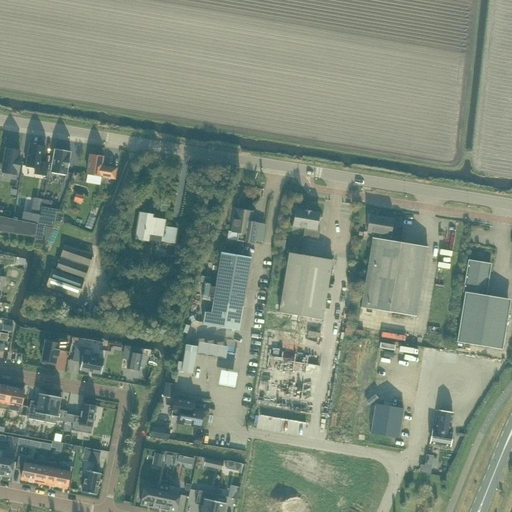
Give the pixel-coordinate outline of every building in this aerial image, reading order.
[(45,147),(30,145),(27,167),(36,168),(35,174),(46,176),(48,164),(43,163),(45,147)] [(3,173),(16,175),(16,171),(18,172),(20,160),(18,159),(20,151),(6,149),(3,164),(0,163),(0,175),(2,176),(3,173)] [(71,152),(55,149),(51,173),(68,176),(71,152)] [(101,166),(103,157),(90,155),(87,174),(114,179),(116,169),(105,167),(105,166),(101,166)] [(82,202),(84,196),(76,194),(74,200),(82,202)] [(71,202),(69,208),(80,211),(82,205),(74,202),(71,202)] [(40,215),(38,225),(52,228),(59,211),(41,208),(40,215)] [(228,231),(227,239),(237,240),(237,241),(246,242),(255,244),(257,231),(256,231),(250,230),(251,222),(252,212),(235,209),(233,222),(232,232),(228,231)] [(305,211),(296,209),(293,226),(305,228),(303,236),(318,238),(320,230),(316,230),(319,213),(311,212),(311,210),(310,210),(310,212),(306,211),(306,210),(305,210),(305,211)] [(22,212),(21,221),(37,224),(38,225),(39,215),(22,212)] [(147,217),(147,214),(139,213),(135,238),(148,241),(149,233),(162,236),(161,240),(174,243),(177,229),(164,227),(165,221),(147,217)] [(372,238),(361,308),(416,317),(427,247),(402,243),(398,242),(399,238),(401,238),(401,237),(402,227),(392,225),(393,219),(370,215),(369,221),(367,232),(373,233),(374,234),(373,238),(372,238)] [(0,231),(34,237),(37,225),(37,224),(21,221),(8,218),(0,217),(0,216),(0,231)] [(93,255),(68,246),(65,245),(55,271),(52,270),(46,287),(78,298),(93,255)] [(243,307),(251,258),(221,253),(213,302),(243,307)] [(322,258),(300,255),(289,253),(279,313),(322,320),(332,260),(330,260),(322,258)] [(484,295),(489,265),(470,262),(465,292),(465,293),(456,342),(502,349),(507,319),(509,309),(486,306),(488,296),(486,295),(484,295)] [(239,330),(243,307),(213,302),(211,314),(204,313),(202,324),(239,330)] [(361,316),(360,326),(367,327),(368,317),(361,316)] [(385,335),(408,338),(409,333),(386,329),(385,335)] [(45,341),(41,361),(42,362),(42,364),(48,365),(49,363),(55,364),(57,356),(58,356),(59,351),(59,350),(65,352),(68,341),(59,339),(58,343),(45,341)] [(226,358),(227,347),(198,342),(196,353),(226,358)] [(183,362),(178,361),(177,371),(192,374),(197,346),(186,344),(183,361),(183,362)] [(101,374),(104,360),(90,357),(92,349),(76,346),(73,361),(81,362),(79,370),(101,374)] [(438,352),(437,360),(441,360),(441,361),(455,363),(456,355),(438,352)] [(130,353),(127,369),(139,371),(142,355),(130,353)] [(0,385),(0,408),(8,409),(12,387),(0,385)] [(12,387),(8,409),(20,412),(20,415),(26,416),(28,407),(21,406),(25,389),(12,387)] [(31,400),(27,418),(45,422),(50,395),(39,393),(38,394),(39,394),(37,402),(31,400)] [(50,395),(45,422),(56,424),(57,420),(65,422),(67,411),(59,410),(61,398),(61,397),(60,397),(60,396),(51,394),(51,396),(50,395)] [(200,427),(203,410),(193,408),(194,404),(194,402),(194,401),(187,400),(177,399),(174,398),(171,416),(178,417),(177,424),(190,426),(195,427),(200,427)] [(74,415),(71,430),(91,434),(96,406),(83,403),(80,417),(74,415)] [(375,404),(370,434),(398,438),(403,409),(375,404)] [(452,413),(449,412),(438,411),(435,429),(432,429),(430,443),(450,447),(452,432),(449,432),(452,413)] [(3,451),(0,468),(0,475),(11,478),(15,454),(3,451)] [(90,454),(88,461),(98,463),(99,456),(90,454)] [(33,482),(37,460),(25,457),(21,480),(33,482)] [(43,484),(48,462),(37,460),(33,482),(43,484)] [(54,486),(58,464),(48,462),(43,484),(54,486)] [(71,466),(58,464),(54,486),(66,489),(71,466)] [(97,495),(101,473),(87,470),(83,492),(97,495)] [(144,487),(140,505),(153,508),(157,490),(144,487)] [(157,490),(153,508),(164,510),(168,492),(157,490)] [(199,490),(195,504),(202,506),(200,511),(212,511),(216,494),(199,490)] [(168,492),(164,510),(172,511),(176,511),(180,495),(168,492)] [(216,494),(212,511),(223,511),(226,504),(226,503),(227,497),(216,494)]
